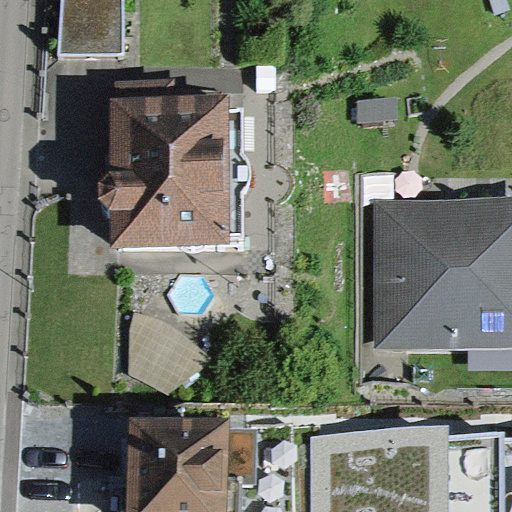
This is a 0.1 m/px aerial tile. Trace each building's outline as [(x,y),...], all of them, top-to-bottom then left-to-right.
[(122,0),(63,0),(59,55),(122,55),(122,0)] [(117,98),(112,98),(111,172),(101,182),(100,198),(112,211),(112,245),(229,245),(229,233),(243,233),(243,193),(248,188),(251,174),(248,160),(243,155),(242,112),(229,112),(229,97),(173,98),(173,80),(117,81),(117,98)] [(511,342),(511,198),(376,201),(378,344),(511,342)] [(131,331),(130,373),(166,394),(210,359),(201,349),(189,338),(171,324),(150,318),(136,314),(131,331)] [(230,418),(131,417),(129,511),(239,511),(240,483),(257,483),(258,429),(230,428),(230,418)] [(511,511),(511,433),(313,433),(314,511),(511,511)]
